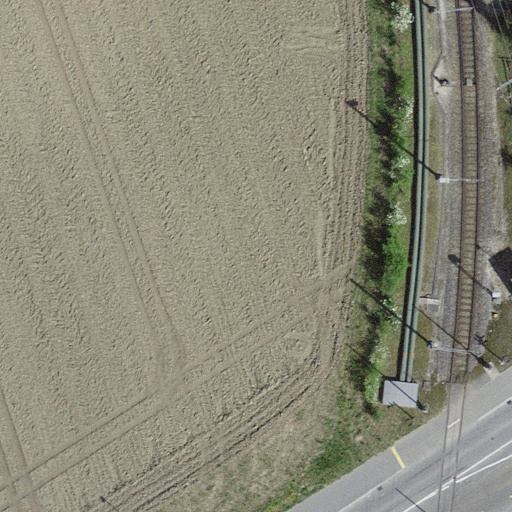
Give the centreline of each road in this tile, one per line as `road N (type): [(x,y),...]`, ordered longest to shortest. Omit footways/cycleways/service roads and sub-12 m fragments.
road 1 (track): [(362,511),(342,453),(375,213),(381,0)]
road 2 (secondary): [(406,511),(511,443)]
